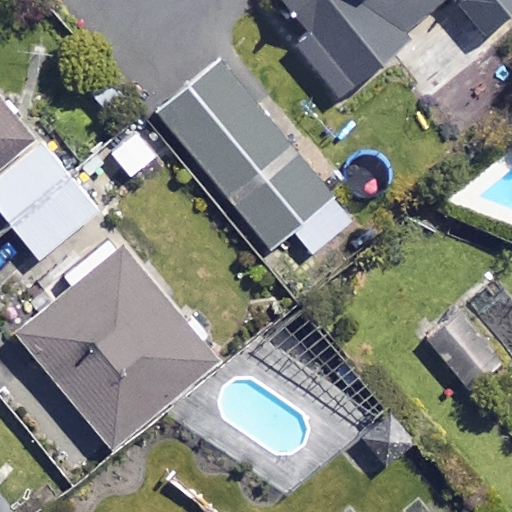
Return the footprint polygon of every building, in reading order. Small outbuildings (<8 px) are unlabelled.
[(511,7),(511,0),(285,0),(305,25),(290,37),(336,97),(415,35),(403,20),(428,0),(457,0),(482,31),(511,7)] [(349,214),(218,50),(153,102),(265,241),(288,222),(308,247),(349,214)] [(0,156),(32,130),(0,91),(0,156)] [(93,203),(40,136),(0,167),(0,208),(33,250),(93,203)] [(212,352),(117,236),(11,322),(106,438),(212,352)] [(511,380),(511,354),(460,298),(423,332),(488,403),(511,380)] [(342,511),(332,502),(321,511),(342,511)]
